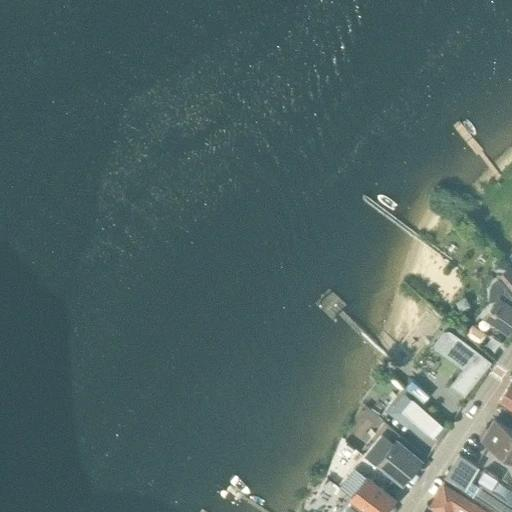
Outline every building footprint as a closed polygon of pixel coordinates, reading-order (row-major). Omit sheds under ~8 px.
[(511,264),(498,274),(511,290),(511,264)] [(485,316),(511,334),(511,332),(511,302),(500,294),(485,316)] [(473,323),(466,333),(480,343),(487,333),(473,323)] [(478,351),(452,384),(464,393),(491,360),(489,359),(478,351)] [(511,406),(511,380),(500,399),(511,406)] [(413,397),(403,409),(433,436),(444,424),(413,397)] [(511,428),(494,418),(481,439),(511,457),(511,428)] [(383,456),(410,478),(423,460),(398,439),(383,456)] [(460,484),(467,484),(476,469),(482,466),(496,474),(501,464),(482,452),(477,460),(473,461),(461,455),(447,477),(455,481),(460,484)] [(350,495),(370,511),(385,511),(397,496),(368,473),(350,495)] [(331,510),(347,490),(331,479),(316,499),(331,510)] [(511,500),(483,482),(476,492),(508,511),(511,511),(511,510),(511,500)] [(463,511),(487,511),(488,511),(444,483),(431,505),(442,511),(445,511),(451,504),(463,511)] [(364,511),(351,502),(343,511),(364,511)]
